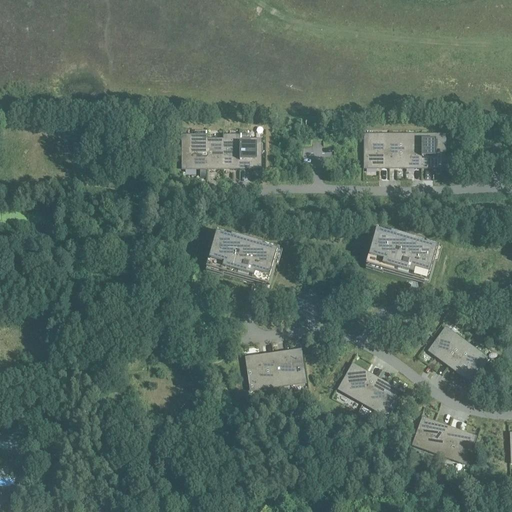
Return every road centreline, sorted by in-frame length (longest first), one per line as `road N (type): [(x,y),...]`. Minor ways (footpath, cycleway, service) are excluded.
road 1 (residential): [(190,190),(511,192)]
road 2 (residential): [(511,420),(487,421),(335,331)]
